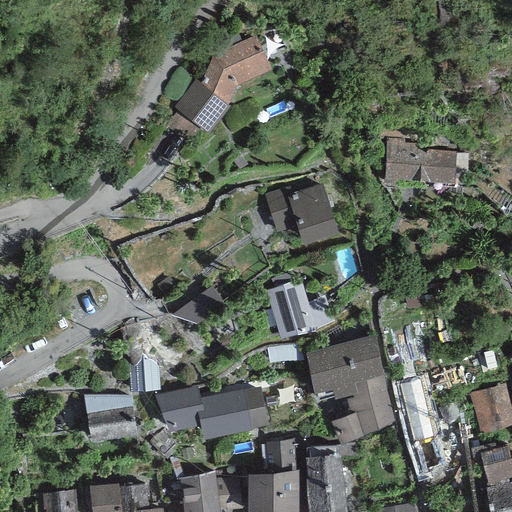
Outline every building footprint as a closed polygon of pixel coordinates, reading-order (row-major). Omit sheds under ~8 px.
[(236,86),(271,71),(255,35),(212,58),(201,84),(193,79),(172,108),(208,134),(230,106),(228,105),(236,86)] [(453,185),(455,152),(417,149),(418,144),(404,143),(404,139),(387,138),(383,184),(394,185),(395,180),(453,185)] [(303,245),(338,234),(322,184),(292,193),(290,186),(264,194),(276,232),(297,226),(303,245)] [(266,291),(280,339),(315,330),(307,304),(300,279),(266,291)] [(196,326),(222,308),(210,290),(184,309),(196,326)] [(307,304),(315,330),(333,321),(324,295),(307,304)] [(376,335),(305,352),(314,393),(332,390),(336,399),(346,397),(357,394),(354,383),(384,375),(376,335)] [(130,391),(131,392),(159,390),(158,365),(142,355),(135,365),(129,365),(130,391)] [(427,374),(395,381),(409,445),(441,438),(427,374)] [(331,422),(340,445),(395,426),(384,375),(354,383),(357,394),(346,397),(351,415),(331,422)] [(511,410),(505,384),(469,394),(480,436),(511,426),(511,410)] [(155,396),(168,432),(200,426),(197,411),(203,410),(198,387),(155,396)] [(200,426),(203,441),(252,431),(251,429),(268,426),(260,387),(201,398),(203,410),(197,411),(200,426)] [(130,396),(83,395),(91,443),(137,435),(130,396)] [(268,473),(296,471),(293,440),(265,442),(268,473)] [(495,443),(471,449),(474,461),(482,460),(487,484),(508,479),(511,478),(511,460),(508,445),(496,448),(495,443)] [(304,458),(309,511),(346,511),(341,455),(337,456),(336,445),(306,448),(307,458),(304,458)] [(184,511),(221,511),(219,495),(217,479),(216,470),(181,478),(184,511)] [(297,511),(298,470),(296,471),(268,473),(248,475),(247,511),(297,511)] [(240,477),(217,479),(219,495),(242,494),(240,477)] [(489,511),(511,511),(511,482),(510,483),(508,479),(487,484),(484,486),(489,511)] [(91,511),(163,511),(163,508),(148,510),(145,485),(119,488),(119,484),(89,487),(91,511)] [(45,509),(45,511),(77,511),(75,490),(42,493),(43,510),(45,509)] [(378,509),(378,511),(415,511),(414,503),(378,509)]
